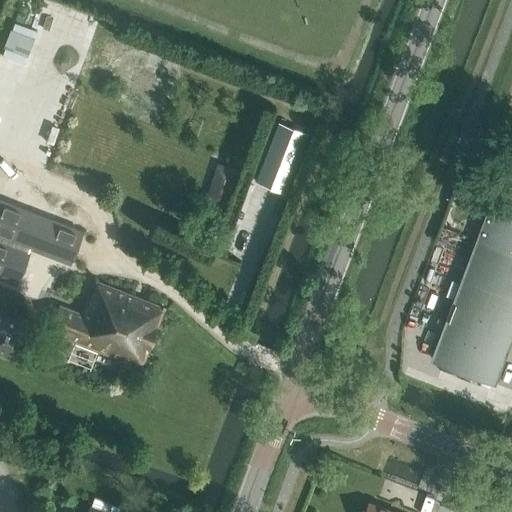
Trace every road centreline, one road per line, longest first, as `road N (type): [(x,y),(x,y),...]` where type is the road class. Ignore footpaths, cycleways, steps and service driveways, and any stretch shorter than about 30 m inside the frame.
road 1 (tertiary): [(290,389),(436,0)]
road 2 (tertiary): [(511,473),(290,389)]
road 3 (tertiary): [(290,389),(245,511)]
